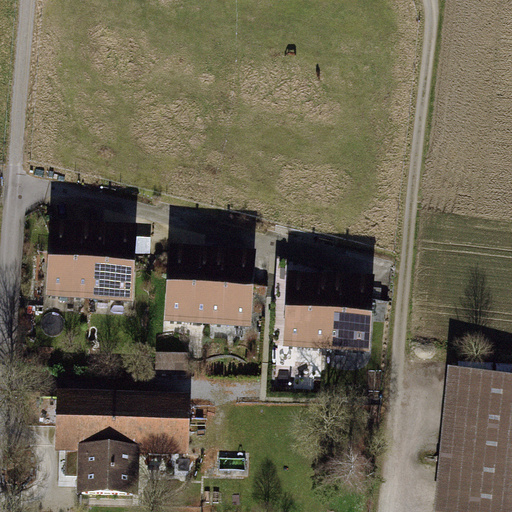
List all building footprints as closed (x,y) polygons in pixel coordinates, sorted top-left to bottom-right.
[(134,236),(53,230),(48,304),(129,310),(134,236)] [(252,267),(171,261),(166,335),(247,341),(252,267)] [(369,290),(289,285),(283,359),(364,364),(369,290)] [(157,376),(191,376),(191,356),(158,356),(157,376)] [(511,511),(511,387),(446,382),(434,511),(511,511)] [(186,405),(64,403),(63,453),(84,454),(83,497),(133,498),(134,454),(185,455),(186,405)] [(241,405),(241,428),(283,428),(283,405),(241,405)] [(261,489),(264,488),(274,506),(296,494),(305,510),(319,503),(290,447),(250,468),(261,489)]
